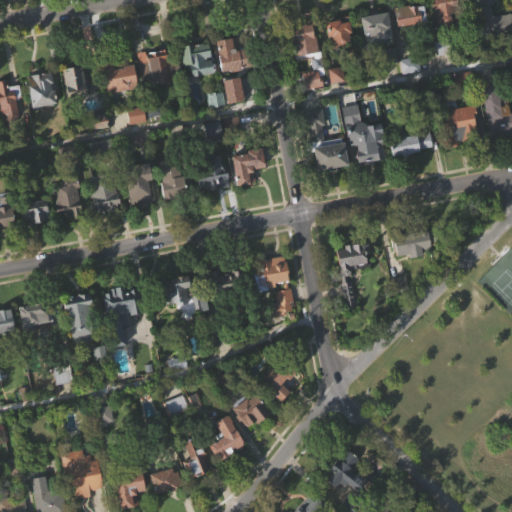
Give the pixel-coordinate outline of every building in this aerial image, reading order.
[(454,0),(455,4),(456,4),(460,24),(432,29),(427,0),(454,0)] [(487,0),(492,16),(505,14),(508,12),(511,13),(511,30),(487,37),(490,47),(477,50),(471,25),(474,24),(467,0),(487,0)] [(414,5),(414,6),(418,5),(421,20),(393,27),(389,8),(414,5)] [(385,42),(367,46),(366,42),(360,43),(355,17),(383,12),(388,38),(384,38),(385,42)] [(478,65),(511,58),(511,41),(495,45),(491,25),(486,26),(484,16),(469,19),(478,65)] [(335,19),(336,22),(344,21),(347,32),(343,32),(346,44),(328,48),(326,37),(323,37),(320,22),(335,19)] [(436,56),(456,53),(450,23),(431,26),(436,56)] [(301,24),(301,25),(307,25),(308,37),(315,36),(316,52),(290,57),(285,28),(292,28),(291,25),(301,24)] [(398,54),(427,49),(424,31),(395,35),(398,54)] [(228,38),(229,51),(243,48),(247,67),(225,72),(225,70),(217,72),(211,41),(228,38)] [(366,73),(393,68),(388,39),(360,45),(366,73)] [(198,42),(199,45),(204,44),(206,57),(202,58),(202,59),(199,60),(199,61),(206,60),(209,73),(187,77),(183,62),(179,63),(176,49),(180,48),(180,45),(198,42)] [(352,69),(349,45),(327,48),(329,71),(352,69)] [(167,50),(169,58),(175,57),(179,78),(169,80),(170,88),(160,90),(159,82),(147,84),(148,86),(140,87),(135,53),(143,51),(144,54),(158,50),(159,52),(167,50)] [(294,83),(318,81),(314,50),(291,53),(294,83)] [(108,60),(109,69),(118,68),(118,66),(128,64),(131,81),(133,81),(134,88),(102,93),(99,67),(97,67),(96,62),(108,60)] [(80,95),(62,98),(60,87),(62,87),(59,69),(83,64),(87,84),(78,85),(80,95)] [(192,104),(214,100),(209,70),(181,75),(184,92),(190,91),(192,104)] [(463,88),(449,90),(447,74),(470,71),(473,86),(463,88)] [(51,72),(51,75),(49,76),(50,81),(52,81),(54,94),(56,94),(56,103),(51,103),(51,105),(43,107),(42,105),(40,105),(40,108),(32,110),(32,107),(26,108),(22,86),(24,85),(23,78),(30,77),(30,74),(51,72)] [(386,92),(398,91),(396,75),(384,77),(386,92)] [(180,113),(176,89),(171,91),(168,76),(137,82),(143,113),(162,110),(163,116),(180,113)] [(237,82),(241,103),(224,107),(223,103),(229,102),(227,95),(225,95),(223,87),(226,86),(224,79),(236,77),(237,82)] [(0,81),(8,80),(9,87),(17,86),(19,97),(15,98),(18,116),(16,117),(10,129),(3,130),(2,120),(0,120),(0,81)] [(400,88),(403,103),(421,98),(417,84),(400,88)] [(135,93),(114,95),(113,90),(103,91),(106,120),(137,116),(135,93)] [(63,96),(69,125),(89,121),(83,92),(63,96)] [(328,96),(330,111),(345,108),(343,94),(328,96)] [(323,113),(320,96),(301,100),(305,117),(323,113)] [(453,96),(456,108),(474,104),(477,117),(473,118),(477,138),(444,143),(437,112),(445,110),(443,98),(453,96)] [(27,103),(33,136),(58,131),(52,99),(27,103)] [(506,99),(508,113),(511,112),(511,129),(505,131),(505,134),(489,137),(482,103),(506,99)] [(359,122),(364,125),(375,123),(378,145),(377,145),(379,158),(359,164),(358,162),(352,163),(349,152),(352,151),(352,145),(346,146),(339,107),(355,104),(359,122)] [(244,128),(239,105),(223,108),(227,131),(244,128)] [(0,142),(1,148),(21,144),(17,125),(22,124),(20,112),(9,114),(7,106),(0,107),(0,142)] [(319,125),(322,141),(310,143),(307,129),(304,130),(300,113),(320,110),(323,125),(319,125)] [(482,116),(490,167),(511,163),(511,156),(508,131),(501,132),(498,114),(482,116)] [(218,116),(222,138),(210,140),(208,131),(199,133),(197,120),(218,116)] [(343,134),(348,173),(355,173),(358,190),(385,186),(380,151),(361,153),(358,132),(343,134)] [(402,154),(388,156),(385,140),(427,132),(429,145),(415,149),(416,151),(402,154)] [(447,175),(458,173),(458,170),(479,166),(474,133),(441,139),(447,175)] [(130,152),(146,149),(144,134),(127,137),(130,152)] [(328,168),(312,171),(308,148),(338,142),(342,165),(328,168)] [(242,157),(239,143),(224,147),(227,161),(242,157)] [(75,145),(78,163),(66,166),(64,159),(58,160),(56,149),(75,145)] [(248,169),(248,173),(253,172),(254,182),(232,187),(227,157),(242,154),(241,150),(256,148),(259,167),(248,169)] [(215,156),(217,169),(221,168),(223,179),(221,179),(223,188),(201,192),(200,187),(192,188),(189,169),(200,166),(199,159),(215,156)] [(169,159),(170,166),(174,165),(176,177),(179,176),(183,196),(160,200),(154,162),(169,159)] [(393,183),(433,176),(430,159),(389,167),(393,183)] [(130,160),(132,165),(145,162),(147,173),(144,174),(145,179),(143,180),(146,191),(149,190),(151,201),(149,202),(129,205),(119,163),(130,160)] [(89,169),(90,176),(112,171),(115,182),(112,183),(113,191),(116,191),(119,204),(103,207),(103,209),(92,212),(92,209),(90,209),(88,200),(90,200),(86,177),(82,178),(81,170),(89,169)] [(316,197),(347,194),(345,171),(314,174),(316,197)] [(75,177),(79,218),(68,220),(65,214),(53,215),(49,181),(58,180),(58,178),(75,177)] [(237,214),(256,211),(254,196),(265,195),(263,179),(233,183),(237,214)] [(204,185),(205,194),(197,195),(200,219),(230,215),(227,193),(222,193),(220,183),(204,185)] [(163,225),(192,222),(190,203),(179,204),(177,186),(158,188),(163,225)] [(149,207),(153,207),(149,190),(123,196),(131,235),(154,230),(149,207)] [(0,193),(3,193),(4,197),(5,196),(12,226),(8,227),(9,231),(0,232),(0,193)] [(40,201),(42,212),(46,210),(48,220),(24,226),(18,214),(15,214),(13,206),(40,201)] [(121,237),(115,205),(89,209),(95,242),(121,237)] [(53,210),(57,241),(67,240),(68,246),(83,244),(77,206),(53,210)] [(0,225),(0,257),(14,255),(9,224),(0,225)] [(23,232),(28,253),(51,247),(46,226),(23,232)] [(417,252),(418,257),(406,259),(405,255),(392,257),(389,236),(434,229),(436,245),(428,246),(428,250),(417,252)] [(367,243),(369,254),(364,255),(365,268),(353,269),(353,265),(345,266),(346,271),(348,271),(349,276),(345,276),(346,281),(351,280),(355,309),(343,311),(339,277),(337,278),(337,275),(335,275),(331,251),(340,250),(339,246),(367,243)] [(281,256),(282,262),(284,261),(286,280),(284,281),(284,283),(285,283),(286,289),(289,289),(291,302),(287,302),(288,307),(290,307),(290,310),(292,310),(292,319),(288,320),(287,315),(258,319),(256,306),(275,303),(273,292),(282,290),(279,283),(270,285),(271,288),(254,291),(251,272),(255,271),(255,269),(259,268),(258,261),(281,256)] [(428,257),(393,263),(396,284),(409,282),(409,283),(431,280),(428,257)] [(240,270),(243,288),(217,292),(216,290),(208,291),(205,273),(217,271),(217,274),(240,270)] [(356,336),(350,294),(367,291),(366,281),(371,280),(370,270),(336,275),(345,338),(356,336)] [(182,299),(182,305),(171,306),(170,304),(153,306),(151,287),(166,285),(165,278),(182,276),(184,288),(180,289),(182,299)] [(134,284),(136,298),(134,299),(136,315),(125,317),(127,326),(117,327),(120,346),(104,349),(99,316),(101,316),(97,295),(106,294),(106,290),(124,286),(124,289),(130,288),(129,285),(134,284)] [(79,305),(84,335),(65,338),(60,309),(58,310),(58,308),(53,309),(51,299),(88,293),(89,303),(79,305)] [(215,299),(215,319),(238,318),(238,298),(215,299)] [(167,331),(176,330),(178,341),(191,340),(187,304),(164,306),(167,331)] [(39,305),(40,313),(44,312),(48,335),(31,338),(30,331),(17,333),(13,310),(15,310),(14,308),(39,305)] [(406,317),(406,305),(395,305),(395,317),(406,317)] [(0,310),(4,310),(9,331),(0,333),(0,310)] [(125,372),(123,353),(130,352),(129,343),(142,341),(138,313),(112,317),(113,320),(104,321),(110,374),(125,372)] [(277,330),(267,331),(269,344),(294,341),(291,317),(275,319),(277,330)] [(94,367),(90,321),(66,323),(70,369),(94,367)] [(21,357),(37,357),(37,361),(48,361),(47,332),(21,333),(21,357)] [(0,362),(15,360),(12,336),(0,337),(0,362)] [(298,355),(289,363),(295,369),(286,378),(283,376),(277,382),(286,390),(277,400),(257,379),(265,371),(262,369),(276,354),(279,357),(290,346),(298,354),(298,355)] [(71,383),(49,386),(46,368),(68,364),(71,383)] [(294,401),(281,388),(261,406),(281,428),(290,419),(283,411),(294,401)] [(192,391),(198,403),(167,418),(160,403),(182,392),(184,395),(192,391)] [(55,413),(73,411),(70,393),(53,395),(55,413)] [(243,396),(248,403),(256,397),(266,411),(252,421),(251,419),(242,425),(229,406),(243,396)] [(241,443),(229,449),(227,445),(222,449),(225,454),(217,459),(213,453),(211,454),(205,444),(213,439),(210,434),(216,431),(211,421),(224,413),(241,443)] [(234,434),(247,455),(269,442),(256,420),(234,434)] [(165,429),(170,444),(188,438),(183,423),(165,429)] [(97,434),(97,451),(113,450),(112,433),(97,434)] [(192,434),(195,443),(203,441),(212,469),(195,474),(195,476),(184,479),(178,459),(185,457),(179,438),(192,434)] [(223,466),(210,471),(216,486),(244,474),(230,442),(216,448),(223,466)] [(79,448),(80,455),(88,453),(89,460),(95,458),(100,486),(90,489),(90,488),(84,489),(86,495),(66,499),(57,452),(79,448)] [(356,459),(348,469),(362,480),(353,490),(343,482),(340,486),(334,481),(329,487),(321,480),(328,471),(325,468),(343,448),(356,459)] [(169,490),(151,495),(145,473),(173,465),(179,487),(169,490)] [(183,488),(189,506),(213,498),(203,468),(186,474),(190,486),(183,488)] [(130,506),(116,508),(111,478),(137,473),(139,485),(131,486),(132,494),(128,495),(130,506)] [(42,478),(43,483),(57,482),(60,511),(33,511),(31,492),(29,492),(27,477),(42,475),(42,478)] [(61,480),(67,511),(101,511),(96,480),(84,483),(83,476),(61,480)] [(26,511),(0,511),(0,496),(23,491),(26,511)] [(343,511),(338,507),(350,493),(365,505),(359,511),(343,511)] [(152,511),(181,511),(176,494),(150,502),(152,511)] [(321,502),(313,511),(292,511),(299,502),(305,506),(313,496),(321,502)]
